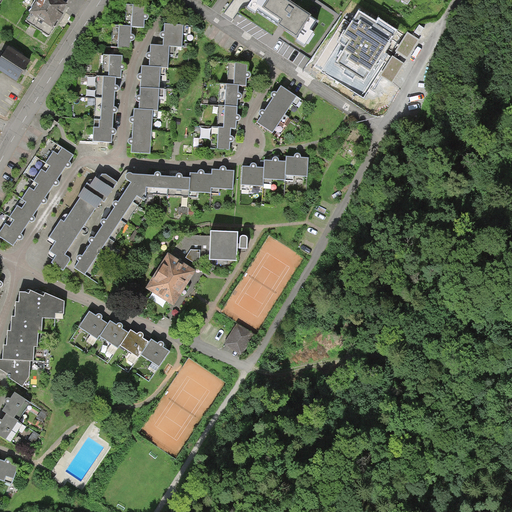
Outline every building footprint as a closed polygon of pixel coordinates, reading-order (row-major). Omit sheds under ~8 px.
[(69,4),(62,0),(37,0),(29,13),(31,14),(26,22),(50,37),(57,26),(56,26),(59,21),(60,22),(64,15),(62,14),(69,4)] [(317,21),(285,0),(253,0),(247,9),(255,14),(257,11),(284,29),(298,38),(296,41),(305,47),(315,32),(311,30),(317,21)] [(143,7),(126,6),(125,27),(130,27),(143,28),(143,21),(145,21),(147,19),(147,17),(146,15),(143,15),(143,7)] [(184,24),(166,24),(165,31),(163,32),(162,34),(162,36),(162,38),(165,39),(165,46),(170,46),(184,46),(184,24)] [(125,27),(113,26),(112,48),(130,49),(131,41),(133,41),(135,40),(135,37),(133,35),(130,35),(130,27),(125,27)] [(402,49),(390,43),(378,66),(396,76),(404,63),(407,64),(418,43),(408,37),(402,49)] [(165,46),(152,45),(152,52),(149,53),(148,55),(148,57),(149,59),(151,60),(151,66),(161,67),(170,67),(170,46),(165,46)] [(30,64),(8,49),(0,60),(0,70),(18,82),(24,72),(30,64)] [(121,56),(103,55),(102,77),(115,77),(120,78),(121,70),(123,70),(125,69),(125,66),(123,65),(121,64),(121,56)] [(246,73),(246,65),(228,64),(227,85),(237,85),(245,85),(246,79),(248,79),(250,78),(250,75),(248,73),(246,73)] [(151,66),(143,66),(142,74),(140,74),(138,76),(138,78),(139,80),(142,81),(141,88),(160,89),(161,67),(151,66)] [(102,77),(97,77),(96,97),(114,98),(114,92),(117,92),(119,91),(119,88),(117,86),(114,86),(115,77),(102,77)] [(236,94),(237,85),(227,85),(218,84),(217,106),(235,107),(236,100),(238,100),(240,98),(240,96),(238,94),(236,94)] [(160,89),(141,88),(142,96),(139,96),(137,98),(137,100),(138,102),(141,103),(141,109),(153,110),(160,110),(160,89)] [(271,98),(273,99),(268,106),(283,115),(295,97),(280,88),(276,94),(274,92),(272,93),(270,96),(271,98)] [(114,98),(96,97),(95,120),(113,121),(113,114),(116,114),(117,113),(117,110),(116,108),(113,108),(114,98)] [(235,116),(235,107),(217,106),(216,128),(228,128),(234,129),(234,122),(237,122),(238,120),(238,117),(237,116),(235,116)] [(262,117),(258,124),(272,133),(283,115),(268,106),(265,112),(263,111),(261,111),(259,114),(260,116),(262,117)] [(141,109),(136,109),(135,117),(132,117),(130,119),(130,121),(131,123),(134,124),(134,130),(152,131),(153,110),(141,109)] [(113,121),(95,120),(94,142),(111,143),(111,135),(114,136),(116,134),(116,132),(114,130),(112,130),(113,121)] [(228,137),(228,128),(216,128),(211,128),(210,149),(227,150),(228,143),(230,143),(232,141),(232,139),(230,137),(228,137)] [(152,131),(134,130),(134,138),(131,139),(129,141),(129,143),(130,144),(133,146),(133,152),(151,153),(152,131)] [(53,152),(45,163),(50,166),(60,173),(64,167),(67,168),(69,167),(70,165),(68,162),(72,155),(62,149),(58,156),(53,152)] [(295,158),(287,157),(286,162),(286,176),(307,177),(308,158),(301,158),(301,155),(300,154),(297,154),(295,155),(295,158)] [(273,161),(265,161),(264,168),(264,180),(286,181),(286,176),(286,162),(279,161),(279,159),(278,157),(275,157),(273,159),(273,161)] [(251,168),(243,168),(242,186),(264,187),(264,180),(264,168),(257,168),(257,166),(256,164),(253,164),(251,166),(251,168)] [(119,181),(96,165),(45,237),(53,243),(48,251),(55,256),(51,262),(59,267),(119,181)] [(40,170),(33,181),(38,184),(48,191),(52,185),(55,186),(57,185),(57,183),(56,180),(60,173),(50,166),(45,173),(40,170)] [(219,170),(210,170),(210,175),(209,189),(231,189),(232,171),(225,170),(225,168),(223,166),(220,166),(219,168),(219,170)] [(197,174),(188,174),(188,178),(187,192),(209,193),(209,189),(210,175),(203,174),(203,172),(201,170),(199,170),(197,172),(197,174)] [(153,177),(145,176),(144,195),(166,196),(167,177),(159,177),(159,174),(158,173),(155,173),(153,174),(153,177)] [(144,195),(145,176),(133,176),(129,174),(125,174),(124,177),(124,179),(126,181),(129,183),(120,197),(135,207),(140,200),(143,202),(144,199),(144,195)] [(175,177),(167,177),(166,196),(187,197),(187,192),(188,178),(181,178),(181,175),(179,174),(176,174),(175,175),(175,177)] [(28,188),(20,199),(25,202),(36,209),(39,204),(43,204),(45,203),(45,201),(43,198),(48,191),(38,184),(33,191),(28,188)] [(124,224),(135,207),(120,197),(117,202),(115,202),(112,202),(111,205),(111,207),(114,208),(110,215),(124,224)] [(15,206),(7,218),(13,222),(23,229),(28,222),(30,222),(33,222),(33,220),(31,217),(36,209),(25,202),(20,209),(15,206)] [(112,242),(124,224),(110,215),(105,221),(103,220),(100,220),(99,223),(99,225),(101,226),(97,233),(112,242)] [(4,225),(0,230),(0,238),(11,246),(15,240),(18,240),(21,240),(21,238),(19,235),(23,229),(13,222),(9,228),(4,225)] [(209,260),(237,261),(238,250),(247,249),(247,239),(247,238),(246,237),(242,237),(241,238),(240,239),(240,245),(238,245),(238,233),(210,232),(210,236),(209,257),(209,260)] [(100,261),(112,242),(97,233),(93,238),(91,238),(88,238),(87,241),(87,243),(89,244),(85,251),(100,261)] [(209,257),(210,236),(183,235),(171,255),(182,263),(186,258),(188,260),(194,263),(200,260),(200,257),(209,257)] [(88,279),(100,261),(85,251),(81,257),(79,256),(76,256),(75,259),(75,261),(77,262),(73,269),(88,279)] [(171,255),(168,254),(146,290),(173,307),(186,288),(196,272),(182,263),(171,255)] [(13,303),(13,317),(41,318),(61,319),(61,302),(43,294),(42,297),(29,291),(26,290),(24,291),(23,293),(17,292),(17,303),(13,303)] [(80,327),(98,338),(100,335),(108,323),(102,319),(102,317),(102,315),(101,314),(99,314),(97,314),(96,316),(89,311),(80,327)] [(10,317),(9,331),(36,332),(40,332),(41,318),(13,317),(10,317)] [(100,335),(118,347),(120,345),(129,332),(122,328),(123,326),(123,325),(122,323),(120,323),(118,323),(117,324),(110,320),(108,323),(100,335)] [(254,335),(237,325),(225,345),(242,356),(254,335)] [(120,345),(139,357),(141,354),(149,341),(143,338),(144,336),(144,334),(142,333),(141,332),(139,332),(138,334),(131,329),(129,332),(120,345)] [(5,346),(32,347),(36,347),(36,332),(9,331),(5,331),(5,346)] [(141,354),(159,366),(170,351),(163,347),(164,345),(164,343),(163,342),(161,341),(159,342),(158,343),(151,339),(149,341),(141,354)] [(2,345),(2,361),(27,361),(33,361),(32,347),(5,346),(2,345)] [(2,361),(0,360),(0,370),(8,375),(8,379),(20,387),(27,376),(27,361),(2,361)] [(5,405),(1,411),(5,414),(15,421),(27,403),(12,393),(8,399),(7,398),(4,398),(2,400),(2,403),(5,405)] [(0,437),(8,443),(20,425),(15,421),(5,414),(1,421),(0,420),(0,437)] [(0,479),(13,484),(19,466),(11,463),(11,462),(11,461),(11,460),(10,459),(9,458),(8,459),(7,459),(7,460),(6,460),(6,462),(0,459),(0,479)]
